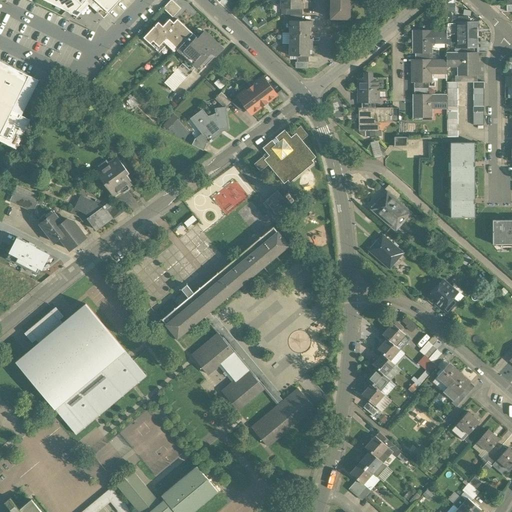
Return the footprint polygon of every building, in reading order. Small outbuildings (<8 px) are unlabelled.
[(42,0),(43,1),(68,13),(73,15),(74,15),(87,0),(42,0)] [(93,0),(87,0),(74,15),(73,15),(77,17),(89,5),(103,19),(108,14),(108,13),(106,15),(98,7),(100,6),(99,5),(93,0)] [(93,0),(99,5),(100,6),(98,7),(106,15),(108,13),(108,14),(120,0),(93,0)] [(181,9),(171,0),(163,9),(172,18),(181,9)] [(299,0),(281,0),(282,10),(303,10),(303,5),(299,5),(299,0)] [(349,0),(330,0),(330,19),(349,19),(349,0)] [(177,20),(173,24),(169,20),(163,27),(158,23),(143,38),(150,45),(153,42),(159,47),(167,39),(172,44),(174,42),(180,47),(192,34),(177,20)] [(312,23),(290,22),(290,33),(309,34),(309,28),(312,28),(312,23)] [(476,24),(446,24),(446,31),(446,36),(456,36),(456,47),(460,47),(474,47),(477,47),(476,24)] [(446,31),(412,31),(412,54),(415,54),(431,54),(431,48),(446,48),(446,36),(446,31)] [(198,40),(192,34),(180,47),(203,69),(222,49),(205,33),(198,40)] [(309,34),(290,33),(290,45),(312,45),(312,39),(309,39),(309,34)] [(312,45),(290,45),(290,57),(297,57),(309,57),(309,50),(312,50),(312,45)] [(460,53),(446,53),(446,60),(446,65),(457,65),(457,76),(477,76),(477,53),(474,53),(460,53)] [(431,60),(412,60),(412,83),(429,83),(432,83),(432,75),(446,75),(446,65),(446,60),(431,60)] [(0,141),(16,150),(29,123),(18,118),(20,116),(21,113),(23,112),(38,81),(0,62),(0,141)] [(182,65),(165,84),(171,90),(173,91),(190,72),(182,65)] [(372,76),(370,74),(366,74),(365,76),(365,79),(358,80),(358,103),(361,103),(375,103),(378,102),(378,91),(386,91),(386,79),(372,79),(372,76)] [(255,88),(240,99),(238,97),(251,114),(275,95),(262,79),(253,86),(255,88)] [(458,137),(457,83),(446,83),(446,86),(446,95),(446,106),(447,137),(458,137)] [(484,83),(473,83),(473,125),(484,125),(484,83)] [(231,103),(221,93),(217,97),(227,107),(231,103)] [(414,95),(412,95),(413,118),(432,118),(432,106),(446,106),(446,95),(429,95),(428,95),(414,95)] [(362,108),(358,109),(358,132),(378,132),(378,120),(392,120),(392,109),(392,108),(375,108),(362,108)] [(225,109),(215,110),(216,116),(208,119),(202,111),(194,117),(205,133),(204,134),(210,141),(209,141),(210,143),(212,141),(211,141),(220,134),(218,132),(221,130),(228,129),(225,109)] [(291,139),(284,131),(275,139),(276,140),(273,142),(272,141),(263,149),(269,156),(264,161),(284,184),(293,176),(295,178),(307,168),(305,165),(315,158),(296,135),(291,139)] [(406,138),(394,138),(394,147),(406,147),(406,138)] [(206,145),(195,139),(192,146),(203,151),(206,145)] [(378,140),(370,141),(374,157),(382,155),(378,140)] [(474,144),(451,144),(451,219),(474,218),(474,144)] [(129,175),(118,160),(96,175),(114,199),(123,193),(124,194),(130,190),(129,188),(134,185),(127,176),(129,175)] [(400,195),(388,185),(384,190),(387,192),(396,200),(400,195)] [(37,201),(14,191),(9,203),(32,213),(37,201)] [(294,211),(277,191),(265,201),(281,221),(294,211)] [(387,192),(371,210),(392,229),(399,221),(402,224),(411,214),(396,200),(387,192)] [(103,207),(84,198),(78,210),(78,211),(90,216),(87,218),(88,219),(95,230),(101,226),(102,227),(106,224),(105,223),(113,218),(113,217),(107,209),(105,206),(103,207)] [(126,212),(113,205),(107,209),(113,217),(113,218),(114,220),(126,212)] [(90,216),(78,211),(78,210),(74,208),(70,215),(78,218),(82,223),(88,219),(87,218),(90,216)] [(67,221),(62,225),(54,215),(40,226),(53,244),(60,240),(68,251),(85,239),(72,222),(67,221)] [(511,220),(493,221),(493,244),(511,244),(511,220)] [(188,299),(162,320),(177,339),(203,317),(209,312),(288,246),(273,228),(193,294),(186,286),(181,290),(188,299)] [(402,253),(383,236),(376,244),(376,243),(369,251),(384,264),(390,258),(395,262),(402,253)] [(42,272),(58,259),(48,255),(48,254),(16,237),(5,259),(37,275),(40,271),(42,272)] [(443,281),(435,290),(433,290),(430,293),(430,295),(428,298),(442,311),(453,299),(457,293),(443,281)] [(453,299),(442,311),(447,315),(458,303),(453,299)] [(145,377),(85,305),(62,325),(58,320),(62,317),(55,309),(25,334),(32,342),(36,339),(40,343),(16,363),(76,434),(145,377)] [(280,395),(215,317),(213,318),(209,312),(203,317),(217,335),(218,334),(233,353),(247,371),(248,370),(263,389),(277,407),(283,402),(278,396),(280,395)] [(396,322),(393,326),(392,325),(382,335),(387,340),(395,346),(404,336),(400,331),(402,328),(396,322)] [(217,335),(192,356),(207,375),(233,353),(218,334),(217,335)] [(395,346),(387,340),(377,350),(382,355),(389,361),(399,350),(395,346)] [(428,342),(419,351),(424,356),(432,346),(428,342)] [(432,346),(424,356),(428,360),(437,350),(432,346)] [(437,350),(428,360),(433,364),(441,354),(437,350)] [(247,371),(233,353),(220,364),(226,371),(222,374),(225,377),(228,374),(234,382),(247,371)] [(441,354),(433,364),(437,368),(446,358),(441,354)] [(382,355),(372,365),(377,369),(384,376),(394,365),(389,361),(382,355)] [(448,364),(437,378),(447,387),(459,374),(448,364)] [(384,376),(377,369),(367,380),(372,385),(379,391),(389,380),(384,376)] [(234,382),(222,392),(237,411),(263,389),(248,370),(247,371),(234,382)] [(447,387),(443,392),(453,402),(461,393),(470,383),(459,374),(447,387)] [(372,385),(362,395),(374,406),(384,395),(379,391),(372,385)] [(298,390),(283,402),(299,420),(313,408),(298,390)] [(453,402),(452,403),(456,407),(466,397),(461,393),(453,402)] [(277,407),(252,428),(267,447),(299,420),(283,402),(277,407)] [(378,413),(368,404),(364,408),(373,417),(378,413)] [(467,413),(451,431),(462,441),(463,440),(471,431),(478,423),(467,413)] [(175,447),(152,418),(131,435),(155,464),(175,447)] [(488,430),(477,442),(488,452),(492,447),(499,440),(488,430)] [(471,431),(463,440),(468,444),(476,435),(471,431)] [(401,452),(379,433),(375,437),(393,453),(397,457),(401,452)] [(393,453),(375,437),(365,448),(370,452),(383,464),(393,453)] [(488,452),(482,460),(486,464),(497,451),(492,447),(488,452)] [(497,451),(486,464),(488,466),(490,464),(492,466),(506,451),(501,447),(497,451)] [(506,451),(492,466),(504,475),(511,465),(511,451),(508,448),(506,451)] [(383,464),(370,452),(360,463),(372,474),(378,479),(387,468),(383,464)] [(372,474),(360,463),(350,475),(357,480),(362,485),(372,474)] [(40,511),(30,499),(18,509),(9,498),(4,502),(11,511),(194,511),(219,492),(197,466),(162,496),(164,499),(160,503),(132,470),(116,484),(139,511),(40,511)] [(477,481),(474,478),(468,484),(475,489),(477,486),(477,481)] [(362,485),(357,480),(349,489),(357,497),(366,488),(362,485)] [(468,484),(465,480),(462,483),(466,487),(462,491),(473,500),(479,493),(475,489),(468,484)] [(96,511),(110,501),(118,511),(131,511),(111,487),(81,511),(96,511)] [(366,488),(357,497),(362,501),(370,492),(366,488)] [(479,511),(481,511),(468,499),(466,501),(461,496),(453,505),(458,510),(460,511),(479,511)]
